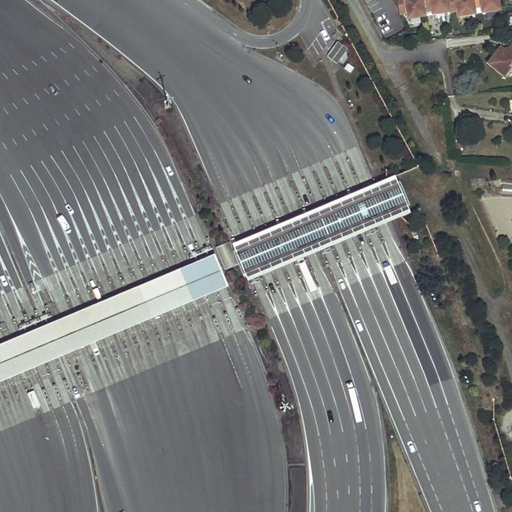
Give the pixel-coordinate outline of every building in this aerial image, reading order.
[(396,0),(399,15),(407,13),(408,20),(425,17),(424,11),(431,9),(432,15),(457,11),(458,18),(475,15),(474,8),(481,7),(482,13),(499,10),(497,0),(396,0)] [(329,57),(339,65),(349,51),(339,44),(329,57)] [(511,44),(511,45),(505,53),(500,49),(491,59),(497,63),(493,69),(503,77),(511,65),(511,44)] [(385,181),(233,245),(247,280),(400,216),(385,181)] [(511,194),(511,184),(502,184),(502,194),(511,194)] [(395,223),(404,240),(415,235),(406,218),(395,223)] [(216,248),(225,270),(239,264),(230,242),(216,248)] [(0,382),(228,287),(214,255),(138,287),(0,344),(0,382)] [(34,390),(28,392),(33,406),(39,404),(34,390)]
